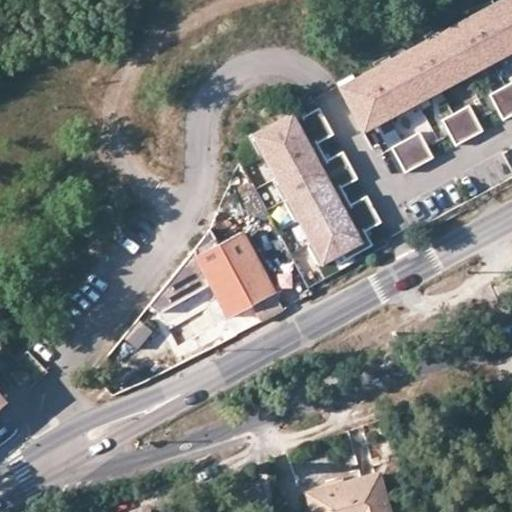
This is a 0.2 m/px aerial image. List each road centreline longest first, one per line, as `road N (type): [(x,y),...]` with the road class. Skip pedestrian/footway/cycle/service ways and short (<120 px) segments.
road 1 (residential): [(326,89),(282,58),(243,62),(209,91),(199,113),(199,168),(178,226),(49,385),(48,411),(66,448)]
road 2 (secondary): [(511,216),(66,448)]
road 3 (residential): [(66,448),(80,462),(113,469),(364,382),(511,345)]
